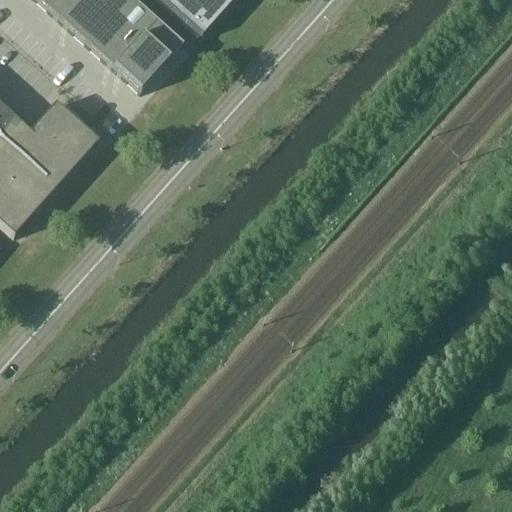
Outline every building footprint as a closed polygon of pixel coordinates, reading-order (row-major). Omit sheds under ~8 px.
[(33,0),(32,2),(59,26),(82,0),(33,0)] [(125,0),(82,0),(59,26),(86,50),(128,3),(125,0)] [(152,0),(200,42),(237,0),(152,0)] [(128,3),(86,50),(112,74),(155,27),(128,3)] [(155,27),(112,74),(139,99),(182,51),(155,27)] [(0,231),(12,242),(97,148),(54,110),(28,139),(0,113),(0,231)]
